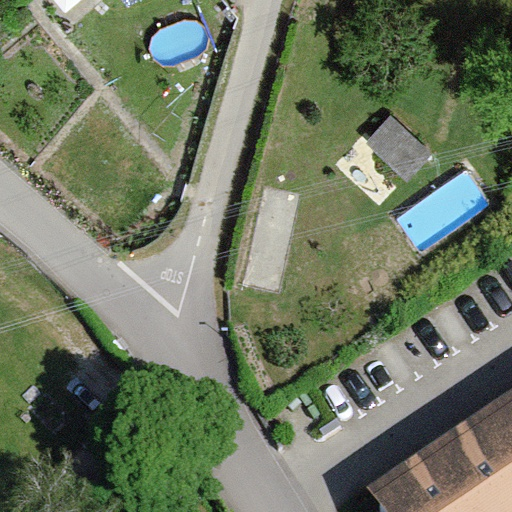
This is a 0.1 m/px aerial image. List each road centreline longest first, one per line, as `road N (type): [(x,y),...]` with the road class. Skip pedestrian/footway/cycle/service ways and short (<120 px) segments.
road 1 (residential): [(271,0),(171,341)]
road 2 (unclassified): [(0,185),(171,341)]
road 3 (residential): [(171,341),(272,511)]
